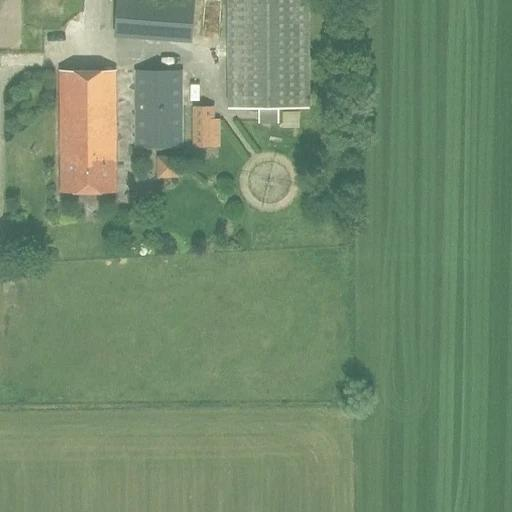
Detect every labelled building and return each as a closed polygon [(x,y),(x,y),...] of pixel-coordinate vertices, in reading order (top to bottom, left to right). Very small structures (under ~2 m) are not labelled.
[(194,0),(116,0),(114,32),(191,38),(194,0)] [(308,0),(227,0),(228,109),(258,108),(258,123),(279,122),(279,108),(309,108),(308,0)] [(116,193),(115,71),(60,71),(60,193),(116,193)] [(135,147),(181,147),(181,71),(135,71),(135,147)] [(193,109),(193,144),(213,144),(213,109),(193,109)] [(283,128),(298,128),(298,113),(283,113),(283,128)] [(165,160),(165,176),(184,176),(184,160),(165,160)]
